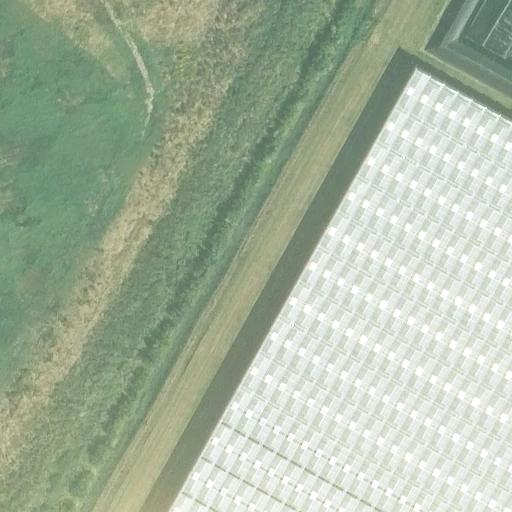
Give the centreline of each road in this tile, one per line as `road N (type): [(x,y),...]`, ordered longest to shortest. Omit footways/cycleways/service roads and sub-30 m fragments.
road 1 (unknown): [(277,0),(85,339),(0,442)]
road 2 (unclassified): [(227,0),(93,233),(0,358)]
